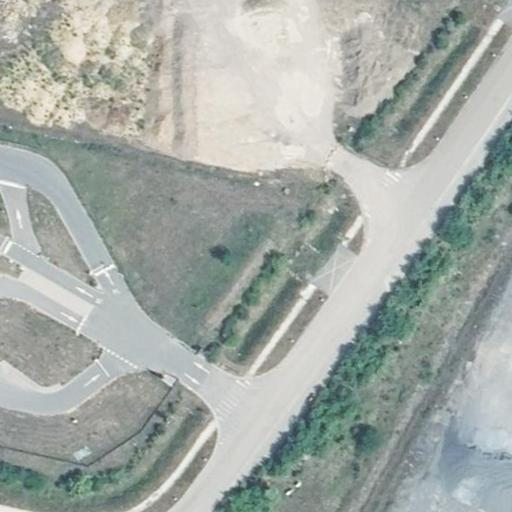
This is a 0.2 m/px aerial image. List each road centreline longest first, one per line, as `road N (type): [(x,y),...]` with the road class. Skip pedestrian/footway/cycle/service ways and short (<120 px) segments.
road 1 (unclassified): [(187,511),(408,208)]
road 2 (unclassified): [(408,208),(511,54)]
